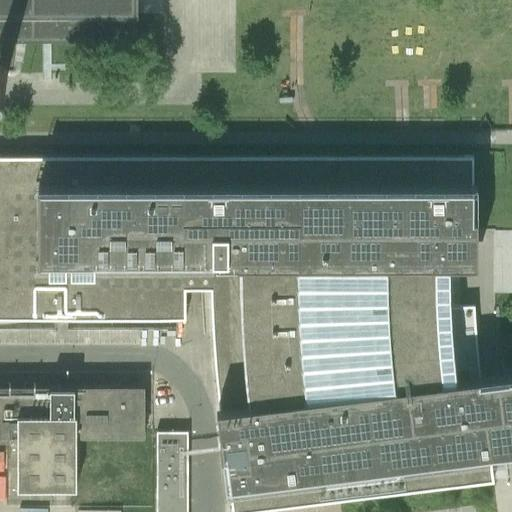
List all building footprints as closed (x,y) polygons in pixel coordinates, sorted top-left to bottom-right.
[(15,41),(26,40),(41,41),(46,41),(51,40),(137,41),(137,15),(136,0),(0,0),(0,40),(1,40),(15,41)] [(0,85),(1,85),(4,84),(7,81),(8,79),(9,75),(9,72),(9,70),(8,69),(7,66),(4,64),(1,62),(0,61),(0,85)] [(473,175),(472,155),(463,155),(463,156),(36,156),(27,156),(0,156),(0,317),(54,318),(67,318),(175,318),(185,318),(185,251),(209,251),(210,266),(211,301),(212,335),(215,370),(219,404),(231,504),(230,504),(231,511),(241,511),(338,500),(483,482),(493,481),(489,452),(511,449),(511,373),(480,378),(483,406),(468,407),(465,385),(462,363),(460,340),(461,340),(463,340),(464,339),(465,338),(466,337),(467,335),(467,334),(467,333),(467,332),(466,330),(466,329),(465,328),(464,327),(462,326),(461,326),(459,326),(457,294),(457,286),(457,263),(457,231),(472,231),(473,186),(473,175)] [(17,488),(52,488),(76,488),(76,437),(144,437),(144,402),(144,385),(0,384),(0,436),(17,437),(17,488)] [(156,511),(186,511),(187,490),(187,431),(156,431),(156,490),(156,511)]
